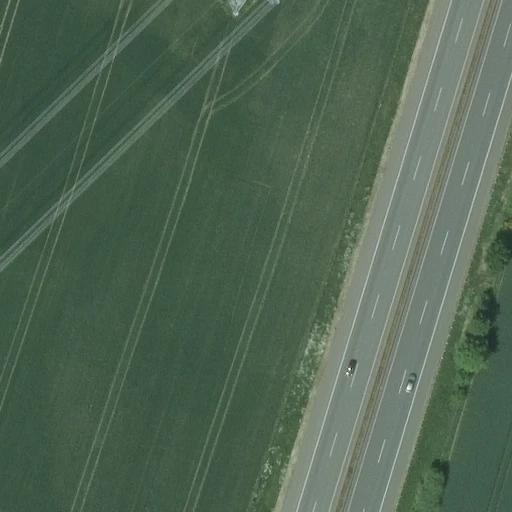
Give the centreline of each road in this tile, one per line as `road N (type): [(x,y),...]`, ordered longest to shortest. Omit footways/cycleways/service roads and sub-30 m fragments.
road 1 (motorway): [(459,0),(308,511)]
road 2 (motorway): [(374,511),(511,50)]
